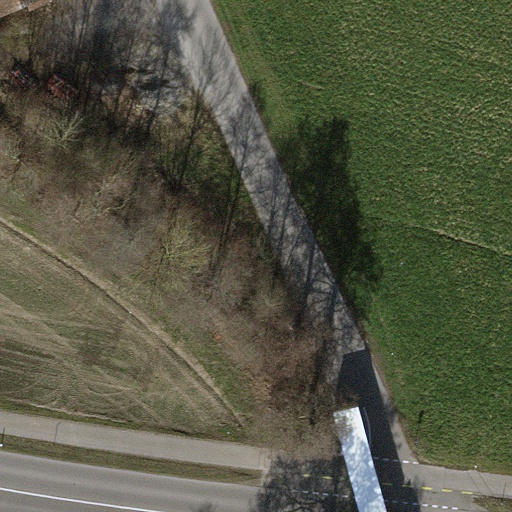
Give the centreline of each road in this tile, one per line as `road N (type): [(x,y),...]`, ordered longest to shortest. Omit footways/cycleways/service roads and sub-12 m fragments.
road 1 (residential): [(193,0),(364,396),(372,429),(367,511)]
road 2 (tertiary): [(175,511),(0,488)]
